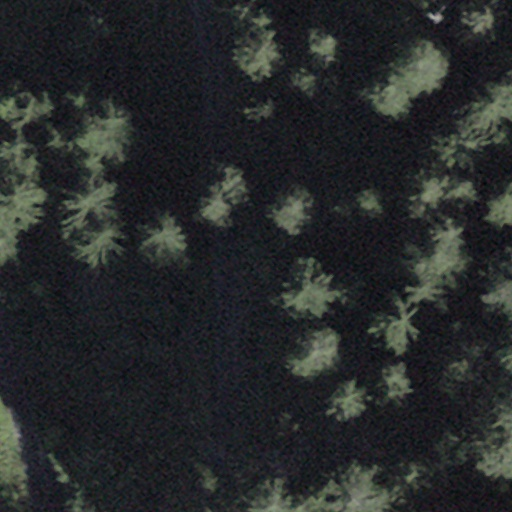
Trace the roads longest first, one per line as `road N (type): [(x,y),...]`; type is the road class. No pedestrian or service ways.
road 1 (track): [(197,0),(217,113),(234,511)]
road 2 (track): [(45,511),(0,351)]
